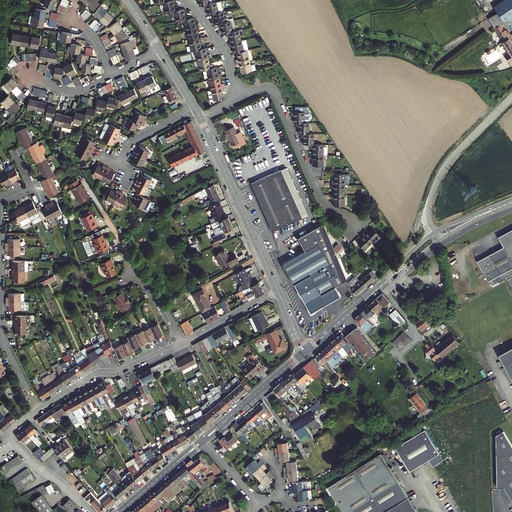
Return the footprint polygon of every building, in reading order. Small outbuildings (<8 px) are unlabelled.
[(55,0),(53,0),(43,0),(42,4),(51,8),(55,0)] [(93,9),(100,1),(98,0),(90,0),(87,4),(93,9)] [(169,2),(160,4),(163,14),(175,11),(179,10),(179,7),(176,7),(174,0),(169,2)] [(511,0),(503,0),(494,6),(499,13),(503,19),(506,24),(511,19),(511,0)] [(213,15),(225,12),(222,1),(215,3),(205,5),(206,9),(209,8),(210,15),(213,15)] [(100,20),(107,12),(100,6),(93,14),(100,20)] [(44,18),(45,10),(35,8),(34,17),(44,18)] [(179,10),(175,11),(177,22),(185,20),(190,18),(189,15),(187,16),(185,9),(179,10)] [(91,14),(86,10),(81,15),(87,20),(91,14)] [(106,25),(113,18),(107,12),(100,20),(106,25)] [(228,22),(227,17),(226,12),(225,12),(213,15),(214,18),(216,18),(218,25),(220,24),(228,22)] [(499,22),(495,15),(489,19),(511,56),(511,55),(511,36),(509,31),(506,33),(499,22)] [(34,17),(30,16),(28,24),(42,27),(44,18),(34,17)] [(185,20),(187,30),(200,27),(199,23),(197,24),(195,17),(190,18),(185,20)] [(91,28),(97,22),(94,19),(88,25),(91,28)] [(118,21),(110,27),(114,34),(122,28),(118,21)] [(228,33),(235,32),(233,21),(228,22),(220,24),(220,28),(223,27),(224,34),(228,33)] [(236,27),(235,21),(233,21),(235,32),(241,30),(240,26),(236,27)] [(95,31),(100,25),(97,22),(91,28),(95,31)] [(200,27),(187,30),(190,40),(200,38),(198,31),(201,30),(200,27)] [(119,41),(128,35),(122,28),(114,34),(119,41)] [(233,43),(244,41),(241,30),(235,32),(228,33),(229,37),(232,36),(233,43)] [(61,32),(59,40),(62,40),(70,42),(71,33),(61,32)] [(19,45),(21,35),(13,34),(11,44),(19,45)] [(27,47),(29,36),(21,35),(19,45),(27,47)] [(38,48),(40,38),(31,37),(30,47),(38,48)] [(192,51),(197,50),(202,49),(201,41),(203,41),(203,37),(200,38),(190,40),(192,51)] [(123,52),(133,49),(129,40),(120,44),(123,52)] [(233,43),(231,44),(232,48),(235,47),(236,53),(239,53),(246,51),(244,41),(233,43)] [(80,44),(75,43),(70,42),(69,52),(70,52),(78,53),(79,54),(80,44)] [(208,47),(202,49),(197,50),(200,60),(210,57),(213,57),(212,53),(209,54),(208,47)] [(48,60),(49,49),(41,48),(39,58),(48,60)] [(117,55),(113,48),(106,51),(110,58),(117,55)] [(57,57),(58,51),(49,49),(48,60),(56,61),(57,57)] [(133,49),(123,52),(125,60),(135,57),(133,49)] [(253,49),(249,50),(246,51),(239,53),(241,60),(238,60),(239,64),(252,61),(256,60),(253,49)] [(84,54),(79,54),(78,53),(77,62),(81,63),(86,63),(87,55),(84,54)] [(202,70),(205,69),(215,67),(214,63),(212,63),(210,57),(200,60),(202,70)] [(254,71),(252,61),(239,64),(240,67),(242,67),(244,73),(254,71)] [(76,73),(72,63),(64,67),(68,76),(69,76),(76,73)] [(86,63),(81,63),(79,71),(89,73),(91,64),(89,64),(86,63)] [(14,67),(13,66),(9,71),(11,74),(13,77),(18,72),(14,67)] [(62,78),(64,67),(55,66),(53,76),(62,78)] [(215,67),(205,69),(207,77),(210,76),(210,78),(221,76),(223,75),(222,71),(220,72),(218,66),(215,67)] [(156,85),(152,75),(144,79),(148,89),(156,85)] [(128,87),(122,76),(119,78),(124,89),(128,87)] [(221,76),(210,78),(213,89),(225,86),(224,82),(222,82),(221,76)] [(16,86),(17,85),(12,78),(4,86),(10,92),(16,86)] [(80,80),(79,78),(73,81),(76,87),(82,83),(80,80)] [(124,89),(119,78),(116,80),(121,90),(124,89)] [(148,89),(144,79),(136,83),(141,92),(148,89)] [(178,100),(172,86),(164,90),(170,104),(178,100)] [(225,97),(224,90),(226,89),(225,86),(213,89),(209,90),(211,100),(215,99),(225,97)] [(134,88),(126,92),(130,101),(138,97),(134,88)] [(130,101),(126,92),(118,96),(123,105),(130,101)] [(14,103),(8,96),(1,103),(7,110),(14,103)] [(114,109),(116,99),(108,97),(106,107),(114,109)] [(35,111),(38,102),(30,99),(27,109),(35,111)] [(104,111),(106,101),(98,99),(96,109),(104,111)] [(44,114),(46,104),(38,102),(35,111),(44,114)] [(12,116),(20,108),(14,103),(7,110),(12,116)] [(54,118),(57,108),(48,106),(46,116),(47,117),(46,120),(53,122),(54,118)] [(93,120),(95,110),(87,108),(85,118),(93,120)] [(146,115),(136,110),(131,119),(141,124),(143,126),(145,122),(143,121),(144,119),(146,115)] [(296,114),(295,121),(298,121),(306,122),(306,111),(293,111),(293,114),(296,114)] [(81,125),(84,114),(76,112),(73,123),(81,125)] [(62,126),(65,115),(56,113),(54,124),(62,126)] [(71,128),(73,117),(65,115),(62,126),(71,128)] [(131,119),(129,118),(125,126),(135,131),(137,126),(139,128),(141,124),(131,119)] [(242,125),(239,118),(234,120),(237,127),(242,125)] [(165,135),(168,141),(187,131),(194,147),(169,159),(173,167),(206,151),(191,120),(165,135)] [(306,122),(298,121),(298,125),(300,125),(300,132),(302,132),(311,133),(311,122),(306,122)] [(121,128),(108,122),(104,129),(107,131),(120,137),(121,134),(119,132),(121,128)] [(225,135),(228,141),(229,140),(232,147),(232,146),(241,143),(234,127),(225,131),(226,135),(225,135)] [(26,128),(17,133),(22,144),(23,143),(26,149),(29,147),(32,153),(37,164),(47,159),(38,142),(35,144),(26,128)] [(115,139),(118,140),(120,137),(107,131),(102,140),(112,145),(114,141),(115,139)] [(311,133),(302,132),(302,136),(304,136),(304,143),(312,143),(315,143),(315,133),(311,133)] [(96,141),(86,136),(82,145),(94,151),(96,148),(93,147),(94,145),(96,141)] [(315,147),(315,154),(325,154),(325,143),(315,143),(312,143),(312,147),(315,147)] [(92,154),(94,151),(82,145),(77,155),(87,160),(89,155),(90,153),(92,154)] [(138,151),(135,149),(134,153),(146,159),(150,151),(140,146),(138,151)] [(132,156),(134,157),(132,162),(142,167),(146,159),(134,153),(132,156)] [(314,157),(314,165),(324,165),(325,165),(325,154),(315,154),(312,154),(312,157),(314,157)] [(47,159),(37,164),(43,174),(46,179),(43,181),(46,187),(45,187),(51,198),(60,193),(52,177),(55,175),(47,159)] [(104,164),(103,167),(99,164),(94,174),(102,178),(108,166),(104,164)] [(111,183),(116,173),(112,171),(110,170),(111,168),(108,166),(102,178),(111,183)] [(309,215),(287,167),(251,183),(273,231),(309,215)] [(15,168),(7,172),(13,183),(16,181),(15,180),(20,177),(15,168)] [(7,172),(0,175),(0,178),(4,186),(9,183),(10,184),(13,183),(7,172)] [(333,183),(347,184),(347,173),(336,173),(336,180),(333,180),(333,183)] [(149,187),(153,180),(152,179),(144,175),(143,175),(141,179),(138,178),(136,181),(149,187)] [(73,184),(76,188),(74,189),(76,192),(73,193),(73,195),(74,196),(75,199),(77,200),(79,198),(82,203),(92,197),(84,183),(83,184),(80,180),(73,184)] [(136,181),(135,184),(137,186),(135,190),(145,195),(149,187),(136,181)] [(333,187),(336,187),(336,194),(347,194),(347,184),(333,183),(333,187)] [(193,194),(195,197),(196,199),(207,193),(210,200),(205,203),(207,206),(220,200),(213,184),(204,188),(193,194)] [(117,190),(116,192),(112,190),(107,200),(114,204),(121,191),(117,190)] [(124,209),(128,199),(124,197),(123,196),(124,193),(121,191),(114,204),(124,209)] [(138,198),(137,200),(134,205),(147,211),(153,201),(136,193),(135,196),(138,198)] [(181,205),(195,197),(193,194),(179,202),(181,205)] [(336,197),(336,204),(346,205),(347,194),(336,194),(333,194),(333,197),(336,197)] [(23,205),(29,216),(38,211),(33,201),(27,204),(23,205)] [(213,205),(209,207),(216,222),(226,217),(219,202),(213,205)] [(50,205),(57,218),(64,214),(59,204),(55,205),(54,203),(53,203),(50,205)] [(18,218),(20,221),(22,225),(31,220),(29,216),(23,205),(20,207),(20,208),(14,211),(18,218)] [(50,222),(57,218),(50,205),(47,206),(47,207),(48,209),(44,211),(50,222)] [(95,218),(92,211),(82,216),(88,229),(99,224),(96,217),(95,218)] [(215,226),(214,227),(215,229),(231,222),(228,216),(214,223),(215,226)] [(212,230),(214,234),(223,230),(224,232),(234,228),(231,222),(215,229),(212,230)] [(312,314),(342,296),(336,286),(347,280),(329,238),(323,224),(298,239),(306,252),(283,266),(312,314)] [(366,230),(364,232),(372,241),(379,233),(373,227),(368,232),(366,230)] [(227,238),(224,232),(215,236),(211,238),(214,244),(227,238)] [(363,237),(358,242),(364,248),(372,241),(364,232),(361,235),(363,237)] [(511,270),(511,232),(499,239),(504,249),(478,264),(489,284),(511,270)] [(96,240),(99,247),(100,246),(101,251),(112,246),(109,239),(108,239),(105,233),(96,237),(98,239),(96,240)] [(21,247),(20,239),(9,239),(9,243),(6,243),(6,247),(21,247)] [(333,246),(337,250),(341,246),(338,242),(333,246)] [(21,255),(21,247),(6,247),(6,251),(7,251),(9,251),(9,255),(21,255)] [(235,254),(230,257),(228,257),(226,254),(227,254),(225,249),(215,253),(222,267),(229,263),(232,262),(238,259),(235,254)] [(105,273),(107,277),(116,273),(113,265),(114,265),(111,258),(100,262),(102,266),(101,267),(103,274),(105,273)] [(18,261),(13,261),(13,267),(12,267),(12,271),(25,271),(25,261),(18,261)] [(250,280),(244,268),(236,273),(244,289),(255,283),(254,280),(251,279),(250,280)] [(365,287),(377,277),(372,270),(364,277),(363,276),(360,278),(358,276),(357,277),(365,287)] [(25,271),(12,271),(12,275),(13,275),(13,281),(25,281),(25,271)] [(356,295),(365,287),(357,277),(356,275),(354,272),(353,274),(355,276),(348,282),(350,288),(356,295)] [(40,282),(42,286),(57,279),(55,275),(40,282)] [(262,287),(259,281),(255,283),(244,289),(241,291),(244,296),(245,295),(262,287)] [(248,300),(264,292),(262,287),(245,295),(248,300)] [(205,295),(202,289),(192,294),(202,312),(210,307),(204,295),(205,295)] [(125,298),(121,292),(112,298),(121,312),(130,306),(128,303),(129,302),(126,298),(125,298)] [(7,302),(21,301),(21,293),(9,293),(9,297),(7,297),(7,298),(7,302)] [(387,304),(391,300),(383,293),(370,305),(375,310),(379,316),(389,306),(387,304)] [(25,301),(21,301),(7,302),(7,305),(7,306),(9,306),(10,310),(21,309),(25,309),(25,301)] [(210,307),(202,312),(208,323),(219,317),(216,311),(217,311),(214,305),(210,307)] [(406,321),(396,309),(390,314),(400,326),(406,321)] [(269,326),(261,312),(249,320),(256,333),(269,326)] [(362,312),(356,318),(356,320),(366,331),(367,330),(369,332),(371,332),(375,329),(375,327),(373,325),(373,324),(362,312)] [(442,343),(449,352),(460,343),(438,314),(433,317),(429,313),(416,322),(422,330),(430,324),(432,327),(434,326),(446,340),(442,343)] [(30,315),(16,315),(16,321),(15,321),(15,324),(26,324),(31,324),(30,315)] [(184,332),(192,327),(188,320),(179,325),(182,329),(183,331),(184,332)] [(98,324),(100,329),(102,335),(107,345),(111,351),(115,349),(113,345),(112,343),(107,331),(105,328),(103,322),(98,324)] [(157,322),(155,323),(150,325),(155,336),(158,335),(159,337),(163,335),(157,322)] [(26,324),(15,324),(15,328),(16,328),(16,334),(27,334),(26,324)] [(150,325),(145,327),(143,328),(149,341),(153,339),(152,338),(155,336),(150,325)] [(212,333),(213,334),(217,341),(217,342),(229,335),(225,326),(218,330),(212,333)] [(378,352),(359,327),(347,336),(359,351),(366,361),(378,352)] [(143,328),(141,329),(135,332),(140,343),(143,342),(144,343),(149,341),(143,328)] [(286,347),(281,338),(279,339),(274,329),(263,335),(255,339),(258,344),(266,340),(268,339),(271,347),(267,349),(270,355),(274,353),(286,347)] [(128,335),(128,336),(129,338),(134,348),(138,346),(137,344),(140,343),(135,332),(130,335),(128,335)] [(401,340),(407,335),(404,332),(398,337),(401,340)] [(345,337),(342,333),(337,337),(349,351),(349,352),(352,355),(353,356),(359,351),(347,336),(345,337)] [(102,335),(99,337),(100,340),(103,347),(108,354),(111,351),(107,345),(102,335)] [(404,343),(409,337),(407,335),(401,340),(404,343)] [(207,336),(202,339),(208,350),(213,347),(207,336)] [(349,351),(337,337),(334,341),(344,356),(346,354),(349,352),(349,351)] [(401,340),(398,337),(393,342),(401,351),(406,345),(404,343),(401,340)] [(129,338),(127,339),(121,342),(126,353),(130,352),(131,353),(135,351),(134,348),(129,338)] [(202,339),(197,341),(197,342),(201,349),(203,353),(208,350),(202,339)] [(100,340),(98,342),(101,349),(97,352),(102,358),(108,354),(103,347),(100,340)] [(344,356),(334,341),(323,350),(336,369),(337,371),(338,373),(340,371),(338,366),(341,364),(342,365),(344,364),(343,362),(347,360),(344,356)] [(115,344),(113,345),(115,349),(119,358),(123,356),(123,355),(126,353),(121,342),(115,344)] [(201,349),(197,342),(192,344),(196,351),(201,349)] [(449,352),(442,343),(435,348),(442,356),(443,357),(449,352)] [(433,359),(435,361),(442,356),(435,348),(432,344),(429,346),(428,347),(425,349),(427,351),(426,358),(433,359)] [(75,353),(72,347),(67,351),(79,375),(84,372),(85,371),(80,365),(78,359),(77,358),(75,353)] [(511,349),(499,357),(511,379),(511,349)] [(336,369),(323,350),(317,355),(324,365),(326,362),(333,373),(337,371),(336,369)] [(64,353),(68,361),(67,362),(74,378),(79,375),(67,351),(64,353)] [(99,361),(102,358),(97,352),(90,357),(95,364),(99,361)] [(56,354),(61,365),(62,364),(70,381),(74,378),(67,362),(67,361),(64,363),(59,353),(56,354)] [(78,359),(80,365),(85,371),(95,364),(90,357),(88,353),(78,359)] [(191,353),(177,361),(178,363),(180,367),(182,370),(196,362),(191,353)] [(251,354),(246,358),(249,362),(241,369),(249,378),(254,374),(254,375),(257,372),(259,374),(263,370),(251,354)] [(177,361),(174,356),(167,359),(170,366),(170,367),(178,363),(177,361)] [(322,373),(319,369),(318,365),(313,359),(310,362),(318,371),(321,374),(322,373)] [(163,369),(160,362),(154,365),(157,372),(163,369)] [(318,371),(310,362),(305,366),(313,376),(318,371)] [(178,363),(170,367),(173,372),(180,367),(178,363)] [(62,364),(61,365),(57,367),(61,376),(65,384),(70,381),(62,364)] [(313,376),(305,366),(296,374),(304,384),(313,376)] [(155,374),(154,373),(151,367),(139,374),(142,381),(155,374)] [(296,374),(293,372),(289,375),(296,383),(300,387),(303,390),(307,387),(304,384),(296,374)] [(57,379),(54,373),(51,374),(58,389),(65,384),(61,376),(57,379)] [(51,374),(49,376),(52,382),(47,386),(51,394),(58,389),(51,374)] [(296,383),(289,375),(286,378),(295,390),(297,392),(298,392),(299,394),(303,390),(300,387),(296,383)] [(241,381),(237,377),(232,381),(243,394),(248,390),(241,381)] [(295,390),(286,378),(282,382),(292,393),(294,396),(296,397),(299,394),(298,392),(297,392),(295,390)] [(241,381),(248,390),(250,388),(243,379),(241,381)] [(99,384),(108,400),(114,397),(105,381),(99,384)] [(220,383),(220,384),(222,388),(234,402),(238,398),(227,385),(225,381),(220,383)] [(227,385),(238,398),(243,394),(232,381),(227,385)] [(43,399),(51,394),(47,386),(42,389),(39,382),(36,384),(43,399)] [(275,388),(276,389),(271,393),(282,406),(287,403),(284,400),(292,393),(282,382),(275,388)] [(108,400),(99,384),(94,387),(102,403),(107,401),(108,400)] [(142,384),(138,386),(140,389),(135,392),(142,405),(143,404),(142,402),(146,400),(144,395),(147,394),(142,384)] [(220,384),(215,387),(218,392),(229,406),(234,402),(222,388),(220,384)] [(229,406),(218,392),(215,387),(215,386),(209,389),(210,390),(213,396),(225,409),(229,406)] [(102,403),(94,387),(89,390),(98,406),(101,404),(102,403)] [(92,409),(96,407),(98,406),(89,390),(84,393),(92,409)] [(206,393),(209,399),(221,413),(225,409),(213,396),(210,390),(206,393)] [(142,405),(135,392),(130,394),(134,402),(136,405),(139,404),(140,406),(142,405)] [(418,392),(411,398),(423,413),(427,410),(428,412),(432,410),(418,392)] [(92,409),(84,393),(78,396),(87,412),(91,410),(92,409)] [(134,402),(130,394),(122,398),(127,406),(134,402)] [(87,412),(78,396),(74,399),(82,415),(86,413),(87,412)] [(122,398),(116,401),(115,402),(119,410),(124,407),(126,406),(127,406),(122,398)] [(82,415),(74,399),(69,402),(76,416),(77,417),(82,415)] [(221,413),(209,399),(205,403),(216,417),(221,413)] [(262,403),(262,404),(255,410),(265,422),(267,424),(268,423),(265,419),(268,416),(270,418),(274,415),(264,400),(262,403)] [(76,416),(69,402),(63,405),(74,424),(77,423),(80,421),(77,417),(76,418),(75,417),(76,416)] [(137,406),(136,405),(134,402),(127,406),(126,406),(129,410),(131,409),(137,406)] [(321,402),(312,408),(314,412),(303,418),(308,427),(313,424),(317,430),(324,426),(315,412),(319,410),(324,406),(321,402)] [(216,417),(205,403),(202,406),(210,422),(216,417)] [(288,405),(287,403),(282,406),(292,419),(301,413),(295,406),(293,407),(290,404),(288,405)] [(50,411),(54,417),(55,417),(55,418),(57,419),(55,420),(56,422),(58,421),(68,414),(62,406),(61,405),(60,404),(50,411)] [(193,415),(198,424),(202,430),(210,424),(209,423),(202,409),(193,415)] [(255,410),(246,418),(250,424),(252,422),(256,426),(261,422),(261,423),(260,424),(261,425),(265,422),(255,410)] [(41,416),(36,420),(41,426),(54,417),(50,411),(41,416)] [(7,413),(5,414),(6,416),(13,424),(18,420),(11,413),(9,415),(7,413)] [(1,415),(0,416),(2,419),(9,427),(13,424),(6,416),(4,418),(1,415)] [(187,420),(191,428),(196,435),(202,430),(198,424),(193,415),(187,420)] [(239,434),(250,424),(246,418),(238,425),(236,422),(232,426),(239,434)] [(308,427),(303,418),(294,424),(300,436),(310,430),(308,427)] [(0,420),(0,424),(5,431),(9,427),(2,419),(0,421),(0,420)] [(32,423),(25,429),(31,436),(38,430),(32,423)] [(105,429),(107,432),(110,430),(112,434),(119,430),(114,423),(105,429)] [(196,435),(191,428),(185,433),(189,440),(196,435)] [(31,436),(25,429),(17,435),(23,443),(31,436)] [(396,447),(411,472),(430,461),(433,466),(443,459),(440,455),(425,429),(396,447)] [(164,431),(167,438),(164,440),(170,452),(176,449),(172,441),(166,430),(164,431)] [(178,432),(175,433),(178,439),(182,445),(188,442),(185,435),(181,437),(178,432)] [(225,453),(229,449),(228,448),(238,439),(232,432),(227,437),(226,436),(221,440),(223,443),(219,446),(225,453)] [(172,435),(175,440),(172,441),(176,449),(182,445),(178,439),(175,433),(172,435)] [(496,436),(497,489),(503,489),(511,502),(511,447),(503,433),(496,436)] [(65,438),(61,442),(62,443),(55,449),(56,450),(64,459),(67,457),(66,456),(73,450),(74,449),(65,438)] [(304,447),(300,439),(296,441),(306,458),(309,456),(308,453),(304,447)] [(159,448),(161,447),(165,455),(170,452),(164,440),(159,442),(159,441),(156,443),(159,448)] [(289,450),(288,440),(279,441),(279,446),(275,447),(275,448),(276,451),(289,450)] [(308,453),(313,450),(309,444),(304,447),(308,453)] [(55,449),(53,446),(45,453),(39,458),(43,462),(56,450),(55,449)] [(39,458),(45,453),(42,449),(35,455),(38,459),(39,458)] [(66,456),(67,457),(69,458),(75,453),(73,450),(66,456)] [(276,451),(277,456),(280,456),(281,460),(290,459),(289,450),(276,451)] [(145,476),(151,471),(146,465),(140,455),(138,452),(133,455),(136,461),(140,469),(145,476)] [(149,459),(145,452),(140,455),(146,465),(151,471),(154,468),(150,461),(149,459)] [(166,459),(161,452),(157,456),(161,463),(166,459)] [(344,511),(386,511),(409,498),(381,452),(328,485),(344,511)] [(152,455),(154,458),(150,461),(154,468),(161,463),(157,456),(155,453),(152,455)] [(206,465),(200,458),(195,462),(200,468),(203,472),(207,469),(208,469),(209,468),(208,467),(205,470),(203,467),(206,465)] [(254,471),(264,463),(261,459),(258,462),(255,458),(248,464),(246,466),(252,473),(254,471)] [(198,470),(200,468),(195,462),(193,460),(188,464),(201,479),(201,480),(204,477),(198,470)] [(287,466),(284,466),(284,471),(297,470),(296,460),(286,461),(287,466)] [(265,469),(267,467),(264,463),(254,471),(261,478),(268,472),(265,469)] [(190,473),(192,474),(192,476),(195,479),(197,477),(186,465),(179,471),(185,477),(190,473)] [(141,486),(144,484),(141,479),(145,476),(140,469),(138,471),(134,466),(132,468),(133,469),(131,471),(138,481),(141,486)] [(138,481),(131,471),(131,470),(123,477),(114,467),(110,470),(128,490),(138,481)] [(109,485),(120,497),(128,490),(110,470),(108,468),(104,471),(107,474),(107,473),(114,481),(112,482),(106,475),(103,478),(109,485)] [(261,478),(263,481),(260,483),(264,488),(267,485),(270,482),(274,479),(271,476),(273,474),(272,472),(270,470),(268,472),(261,478)] [(284,471),(285,476),(288,475),(289,480),(298,479),(297,470),(284,471)] [(179,471),(173,477),(182,488),(189,482),(185,477),(179,471)] [(173,477),(167,482),(175,492),(179,488),(182,491),(184,489),(182,488),(173,477)] [(289,486),(290,491),(294,490),(303,489),(302,480),(293,481),(293,486),(289,486)] [(168,504),(162,497),(166,493),(170,498),(172,496),(176,493),(175,492),(167,482),(155,493),(166,506),(167,506),(168,504)] [(47,485),(50,493),(56,490),(53,483),(47,485)] [(112,493),(102,502),(108,508),(120,497),(109,485),(105,488),(109,493),(111,491),(112,493)] [(294,490),(295,495),(298,495),(299,499),(309,498),(307,489),(303,489),(294,490)] [(103,511),(108,508),(102,502),(92,490),(84,497),(87,501),(91,498),(93,500),(92,502),(100,511),(103,511)] [(195,496),(189,490),(187,492),(192,499),(195,496)] [(164,508),(166,506),(155,493),(148,498),(156,508),(158,510),(159,509),(157,506),(155,503),(155,504),(154,503),(157,500),(164,508)] [(31,503),(29,501),(24,505),(29,511),(49,511),(53,509),(40,496),(31,503)] [(65,509),(72,502),(68,498),(60,504),(65,509)] [(156,508),(148,498),(142,503),(149,511),(159,511),(158,510),(156,508)] [(418,511),(409,498),(386,511),(418,511)] [(235,511),(231,500),(225,503),(228,511),(235,511)] [(65,509),(67,511),(75,511),(78,509),(72,502),(65,509)] [(149,511),(142,503),(133,511),(134,511),(149,511)] [(228,511),(225,503),(219,505),(221,511),(228,511)]
